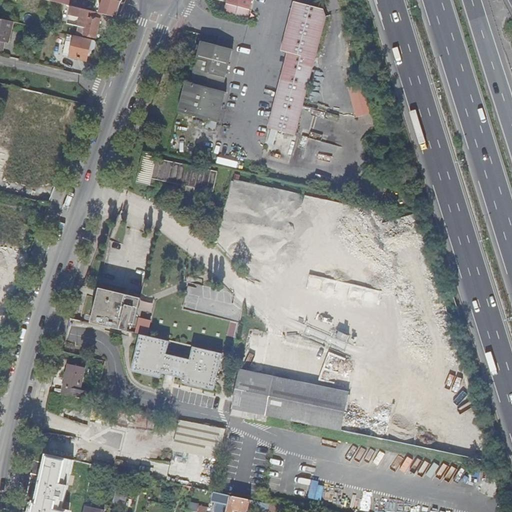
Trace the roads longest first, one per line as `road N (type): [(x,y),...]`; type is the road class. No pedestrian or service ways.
road 1 (motorway): [(390,0),(511,396)]
road 2 (secondary): [(98,163),(35,326),(5,443)]
road 3 (motorway): [(436,0),(511,245)]
road 4 (secondary): [(98,163),(166,7)]
road 5 (motorway): [(511,123),(473,0)]
road 6 (residential): [(0,61),(117,90)]
